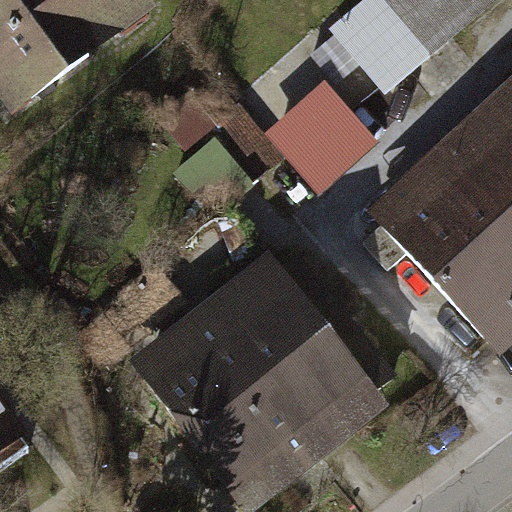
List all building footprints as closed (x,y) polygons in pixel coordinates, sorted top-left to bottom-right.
[(0,0),(0,130),(162,22),(147,0),(0,0)] [(361,0),(321,35),(377,101),(497,0),(361,0)] [(318,80),(256,137),(316,202),(378,145),(318,80)] [(511,161),(511,81),(472,118),(511,161)] [(511,335),(511,161),(472,118),(358,219),(485,359),(511,335)] [(124,378),(175,447),(219,415),(327,339),(275,268),(124,378)] [(283,503),(390,424),(327,339),(219,415),(283,503)] [(0,468),(33,444),(0,398),(0,468)] [(175,447),(223,511),(270,511),(283,503),(219,415),(175,447)]
